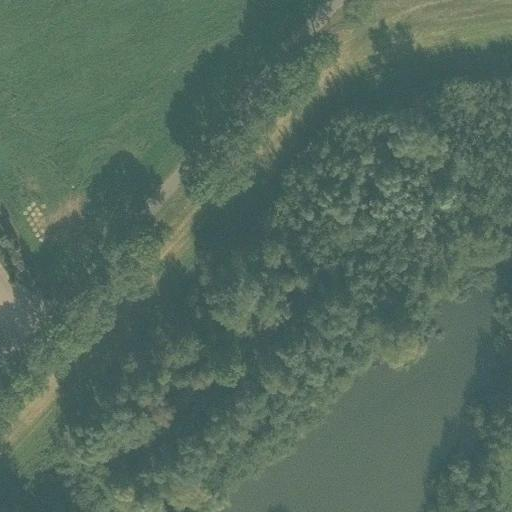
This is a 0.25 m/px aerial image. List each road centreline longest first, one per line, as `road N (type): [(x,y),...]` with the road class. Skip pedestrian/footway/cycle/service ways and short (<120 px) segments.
road 1 (unclassified): [(0,380),(334,0)]
road 2 (track): [(457,0),(316,20)]
